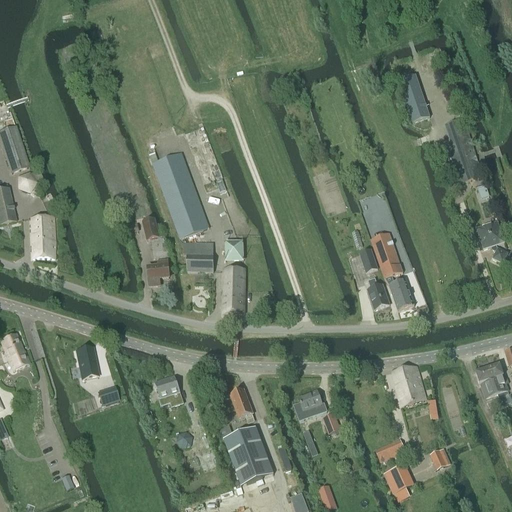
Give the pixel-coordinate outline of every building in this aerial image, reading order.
[(429,120),(421,98),(414,78),(397,84),(412,126),(429,120)] [(456,146),(447,149),(460,186),(482,179),(462,121),(449,126),(456,146)] [(16,129),(0,134),(0,143),(11,175),(30,169),(16,129)] [(202,232),(208,230),(181,155),(152,165),(179,241),(197,234),(202,232)] [(30,196),(37,185),(30,175),(17,179),(17,192),(30,196)] [(0,227),(17,223),(8,191),(0,193),(0,227)] [(30,220),(31,261),(54,262),(54,243),(53,220),(30,220)] [(154,221),(141,224),(146,243),(158,240),(161,239),(158,226),(155,227),(154,221)] [(497,251),(496,248),(504,245),(497,224),(476,230),(483,252),(492,249),(493,253),(495,254),(492,261),(502,267),(507,256),(497,250),(497,251)] [(131,236),(138,234),(137,228),(129,230),(131,236)] [(402,275),(388,236),(370,242),(384,282),(402,275)] [(223,241),(223,261),(241,261),(241,241),(223,241)] [(212,275),(213,246),(183,245),(182,258),(187,258),(187,275),(212,275)] [(165,248),(151,249),(152,261),(157,261),(157,269),(147,270),(149,289),(157,288),(156,281),(168,280),(165,248)] [(377,271),(371,252),(359,256),(366,275),(377,271)] [(244,317),(244,271),(222,271),(222,317),(244,317)] [(370,291),(367,293),(374,313),(389,307),(382,287),(377,289),(374,281),(367,283),(370,291)] [(398,314),(414,308),(405,283),(389,289),(398,314)] [(0,342),(0,347),(12,373),(29,366),(15,336),(0,342)] [(92,350),(76,354),(82,382),(98,378),(92,350)] [(493,390),(505,386),(508,385),(507,381),(504,381),(499,366),(489,370),(493,381),(490,382),(493,390)] [(416,369),(392,375),(401,410),(426,402),(416,369)] [(507,393),(505,386),(493,390),(490,382),(493,381),(489,370),(475,374),(479,386),(484,400),(497,396),(501,407),(511,404),(507,393)] [(174,379),(155,386),(161,401),(160,401),(161,407),(173,403),(171,398),(180,395),(174,379)] [(115,390),(98,396),(101,407),(119,402),(115,390)] [(240,421),(252,417),(243,392),(231,397),(240,421)] [(300,409),(295,411),(300,422),(326,413),(324,406),(322,406),(317,392),(298,400),(300,409)] [(437,416),(435,403),(428,404),(430,417),(437,416)] [(340,432),(334,417),(323,421),(328,437),(340,432)] [(255,431),(223,442),(241,490),(256,484),(262,482),(272,478),(255,431)] [(190,447),(192,439),(186,434),(179,436),(177,444),(183,449),(190,447)] [(405,453),(401,443),(375,454),(379,464),(405,453)] [(283,450),(277,453),(285,474),(291,472),(283,450)] [(443,452),(430,458),(436,472),(449,467),(443,452)] [(68,478),(61,481),(66,493),(74,490),(68,478)] [(328,489),(318,493),(325,511),(333,511),(336,511),(328,489)] [(307,511),(301,496),(290,500),(294,511),(307,511)]
